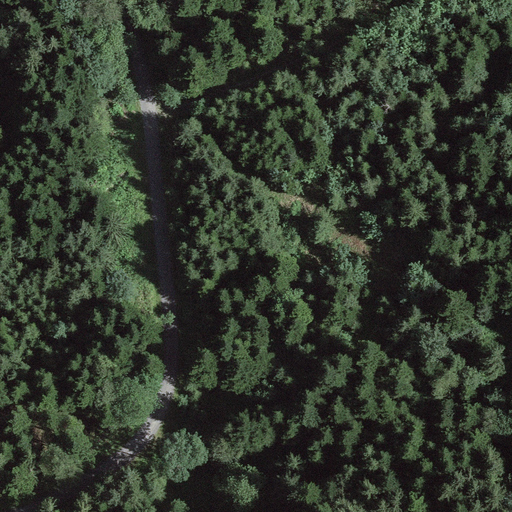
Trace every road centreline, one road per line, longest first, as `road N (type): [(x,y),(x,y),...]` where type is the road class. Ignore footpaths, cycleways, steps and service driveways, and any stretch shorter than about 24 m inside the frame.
road 1 (track): [(35,511),(91,485),(137,445),(165,398),(172,344),(155,127),(119,0)]
road 2 (track): [(430,0),(378,36),(155,127)]
